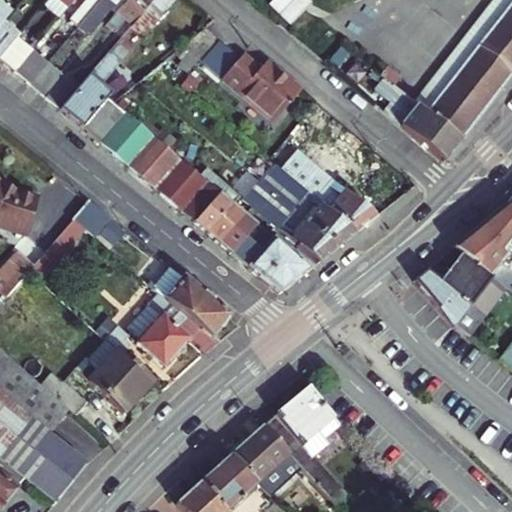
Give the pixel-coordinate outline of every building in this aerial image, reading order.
[(99,0),(85,0),(72,16),(80,23),(99,0)] [(117,13),(127,0),(99,0),(80,23),(92,33),(112,9),(117,13)] [(133,9),(141,16),(154,0),(127,0),(117,13),(114,17),(121,23),(133,9)] [(132,27),(143,38),(176,0),(154,0),(141,16),(132,27)] [(378,0),(358,0),(337,10),(343,17),(378,0)] [(511,0),(492,0),(414,101),(427,112),(498,22),(511,2),(511,0)] [(511,2),(498,22),(511,32),(511,2)] [(298,30),(314,21),(305,4),(272,20),(289,34),(298,30)] [(0,22),(2,21),(8,13),(0,5),(0,22)] [(314,21),(298,30),(304,46),(331,33),(323,17),(314,21)] [(0,22),(0,56),(13,41),(18,35),(2,21),(0,22)] [(427,112),(460,141),(511,76),(511,32),(498,22),(427,112)] [(205,29),(184,46),(202,61),(219,41),(205,29)] [(0,56),(0,65),(10,74),(29,53),(13,41),(0,56)] [(204,62),(213,70),(230,50),(221,42),(204,62)] [(224,79),(241,59),(230,50),(213,70),(224,79)] [(111,52),(90,77),(102,87),(123,63),(111,52)] [(10,74),(26,87),(44,66),(29,53),(10,74)] [(260,70),(243,56),(241,59),(224,79),(222,81),(274,125),(302,92),(267,62),(260,70)] [(44,66),(26,87),(42,101),(60,80),(44,66)] [(394,86),(402,77),(389,66),(381,74),(394,86)] [(62,77),(60,80),(42,101),(59,114),(78,91),(62,77)] [(102,87),(90,77),(78,91),(59,114),(71,124),(85,135),(114,104),(110,100),(112,96),(102,87)] [(460,141),(427,112),(414,101),(394,86),(385,97),(393,104),(409,117),(401,127),(444,162),(460,141)] [(100,148),(129,116),(114,104),(85,135),(100,148)] [(409,117),(393,104),(385,113),(401,127),(409,117)] [(116,161),(129,172),(156,140),(129,116),(100,148),(116,161)] [(179,159),(156,140),(129,172),(142,182),(152,191),(179,159)] [(313,198),(355,234),(375,218),(299,153),(291,162),(302,172),(300,174),(319,191),(313,198)] [(166,202),(178,212),(205,182),(179,159),(152,191),(166,202)] [(293,181),(313,198),(319,191),(300,174),(293,181)] [(220,181),(213,189),(220,195),(227,187),(220,181)] [(355,234),(313,198),(293,181),(289,185),(284,181),(278,186),(284,192),(277,199),(335,250),(355,234)] [(205,182),(178,212),(187,220),(193,225),(220,195),(213,189),(205,182)] [(0,184),(0,231),(26,238),(37,200),(13,193),(10,191),(4,188),(0,184)] [(220,195),(232,206),(239,197),(227,187),(220,195)] [(335,250),(277,199),(270,206),(251,188),(241,200),(316,264),(335,250)] [(200,230),(206,235),(232,206),(220,195),(193,225),(200,230)] [(96,238),(111,221),(88,203),(75,219),(96,238)] [(232,206),(206,235),(213,240),(219,245),(244,216),(232,206)] [(511,215),(505,210),(452,252),(460,258),(505,294),(511,298),(511,215)] [(246,269),(271,239),(244,216),(219,245),(231,255),(246,269)] [(30,273),(40,282),(58,260),(55,257),(65,247),(67,248),(84,229),(74,221),(34,268),(30,273)] [(308,271),(271,239),(246,269),(277,296),(308,271)] [(0,273),(0,303),(30,273),(34,268),(25,260),(18,254),(0,273)] [(505,294),(460,258),(440,283),(423,275),(412,284),(453,331),(466,341),(505,294)] [(151,291),(157,296),(211,342),(231,319),(169,268),(151,291)] [(189,344),(202,357),(216,346),(211,342),(157,296),(126,330),(137,341),(135,344),(164,370),(189,344)] [(117,328),(105,341),(122,357),(130,348),(125,343),(129,339),(117,328)] [(123,414),(152,384),(122,357),(105,341),(77,371),(123,414)] [(511,343),(495,365),(511,378),(511,343)] [(0,463),(23,481),(54,506),(86,466),(46,433),(65,409),(0,351),(0,463)] [(64,383),(54,394),(77,416),(88,404),(64,383)] [(336,428),(304,390),(274,417),(273,418),(311,462),(325,450),(319,442),(336,428)] [(311,462),(273,418),(259,430),(300,474),(327,502),(339,493),(311,462)] [(270,502),(300,474),(259,430),(229,459),(255,487),(270,502)] [(229,459),(198,487),(221,511),(228,511),(255,487),(229,459)] [(0,509),(23,481),(0,463),(0,509)] [(221,511),(198,487),(177,508),(181,511),(221,511)]
